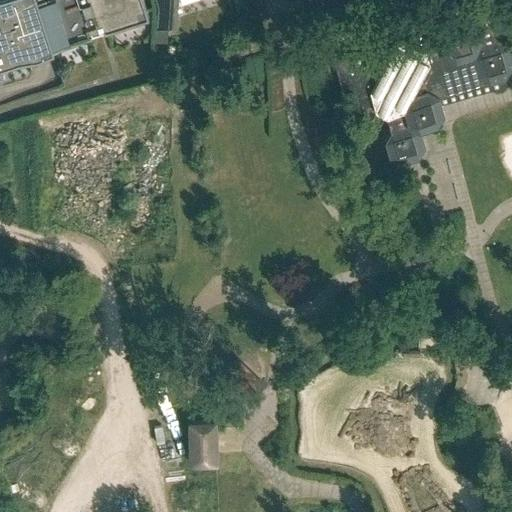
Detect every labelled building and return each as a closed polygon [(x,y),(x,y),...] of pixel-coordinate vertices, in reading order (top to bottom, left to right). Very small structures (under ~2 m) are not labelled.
[(0,0),(0,70),(2,70),(0,64),(0,59),(11,56),(12,58),(14,57),(11,46),(29,40),(31,47),(49,41),(50,45),(52,44),(51,41),(68,35),(66,28),(85,22),(88,32),(91,32),(90,30),(102,26),(103,28),(105,27),(102,16),(120,10),(123,17),(144,10),(146,18),(147,18),(149,18),(143,0),(0,0)] [(156,0),(158,6),(158,27),(175,27),(176,14),(175,13),(176,0),(156,0)] [(307,0),(312,20),(345,12),(342,0),(307,0)] [(390,129),(383,140),(389,158),(390,159),(400,165),(414,161),(418,159),(425,148),(420,131),(429,128),(437,126),(443,114),(440,103),(439,97),(489,83),(491,89),(509,84),(510,84),(508,78),(511,70),(511,58),(509,48),(504,45),(507,40),(505,35),(511,32),(511,9),(499,13),(410,39),(394,43),(388,54),(372,59),(360,53),(334,61),(340,80),(341,85),(348,110),(349,113),(356,111),(358,111),(377,106),(384,110),(390,129)] [(173,264),(174,124),(142,124),(142,115),(39,114),(39,131),(0,130),(0,196),(12,197),(11,258),(43,258),(43,233),(145,234),(144,264),(173,264)] [(55,493),(36,496),(38,509),(57,506),(55,493)]
